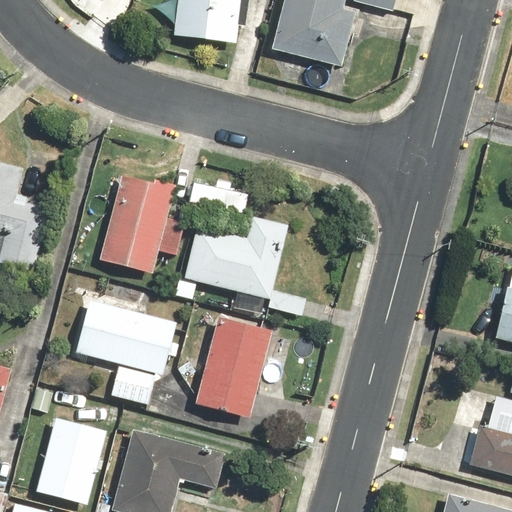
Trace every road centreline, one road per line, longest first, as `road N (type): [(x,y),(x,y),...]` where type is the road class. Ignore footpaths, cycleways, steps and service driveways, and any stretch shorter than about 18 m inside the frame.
road 1 (residential): [(4,0),(58,57),(126,93),(426,169)]
road 2 (residential): [(426,169),(338,511)]
road 3 (residential): [(469,0),(426,169)]
